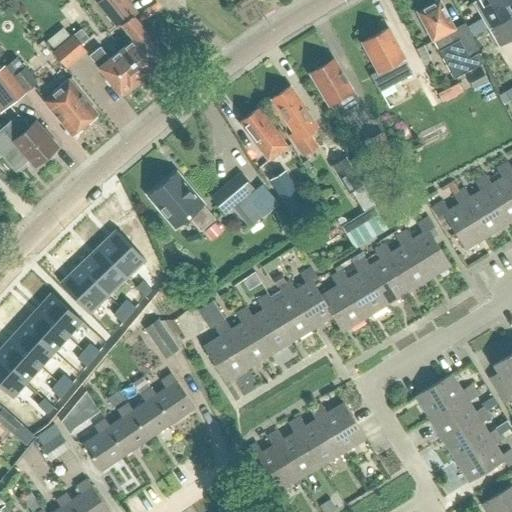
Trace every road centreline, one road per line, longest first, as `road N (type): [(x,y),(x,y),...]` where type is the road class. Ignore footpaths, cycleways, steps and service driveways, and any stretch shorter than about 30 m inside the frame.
road 1 (tertiary): [(0,265),(191,92),(327,0)]
road 2 (residential): [(431,492),(365,385),(497,305),(511,284)]
